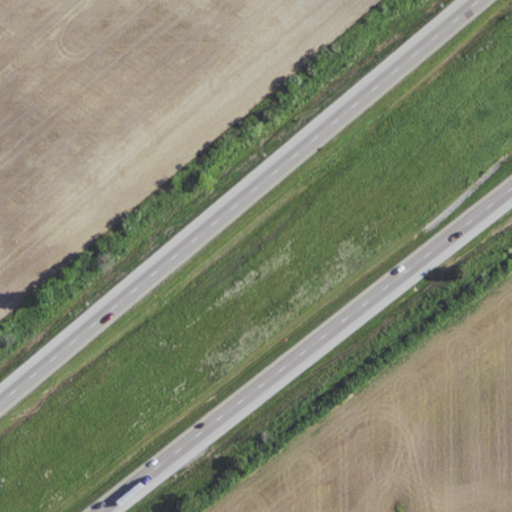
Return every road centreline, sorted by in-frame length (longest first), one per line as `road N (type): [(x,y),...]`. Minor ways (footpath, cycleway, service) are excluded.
road 1 (motorway): [(475,0),(0,397)]
road 2 (motorway): [(105,511),(511,194)]
